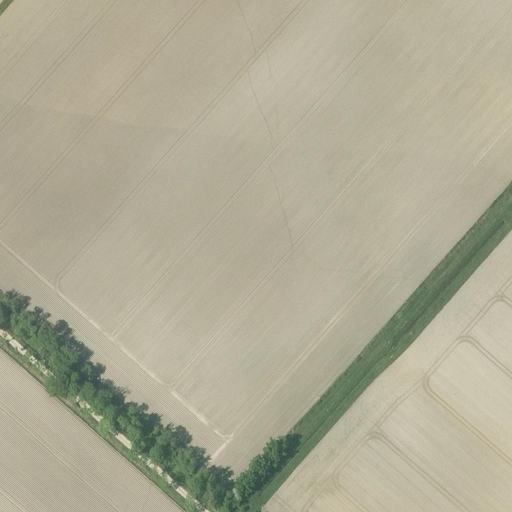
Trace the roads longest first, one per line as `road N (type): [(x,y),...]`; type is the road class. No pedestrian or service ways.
road 1 (track): [(511,203),(242,511)]
road 2 (track): [(0,334),(201,511)]
